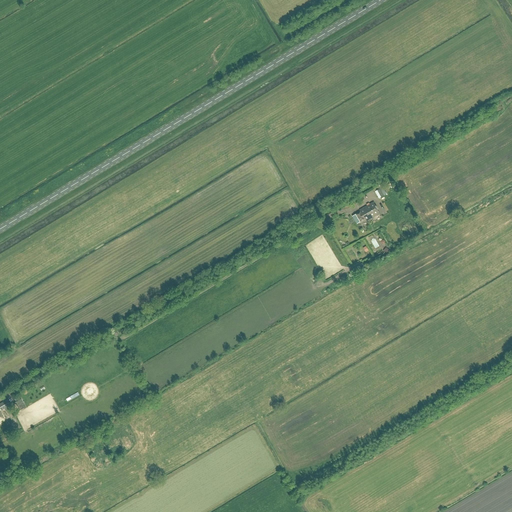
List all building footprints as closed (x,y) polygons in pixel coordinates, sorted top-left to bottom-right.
[(375,191),(379,199),(384,196),(380,189),(375,191)] [(380,213),(373,202),(360,210),(360,211),(356,214),(361,222),(365,220),(366,221),(380,213)] [(377,222),(384,218),(381,213),(375,217),(377,222)] [(356,273),(365,268),(363,263),(354,268),(356,273)] [(0,408),(2,411),(4,410),(10,406),(7,401),(0,404),(0,408)]
